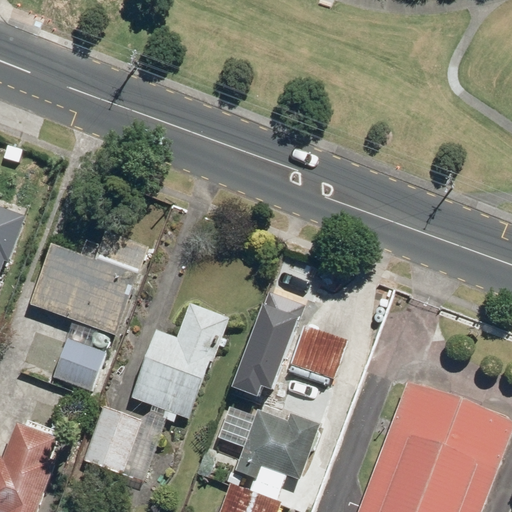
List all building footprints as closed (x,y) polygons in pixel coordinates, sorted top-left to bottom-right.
[(0,269),(23,210),(0,201),(0,269)] [(103,259),(58,242),(35,303),(122,336),(156,246),(114,230),(103,259)] [(162,328),(137,398),(157,405),(155,412),(145,418),(109,404),(88,460),(146,482),(170,419),(178,422),(181,414),(194,419),(217,361),(219,362),(235,317),(197,303),(184,337),(162,328)] [(119,337),(79,321),(57,379),(98,394),(119,337)] [(353,340),(308,324),(294,363),(338,379),(353,340)] [(511,425),(416,388),(367,511),(495,511),(511,471),(511,425)] [(294,420),(263,409),(240,470),(259,476),(255,489),(236,482),(224,511),(283,511),(287,501),(283,499),(292,474),(306,480),(327,422),(297,411),(294,420)] [(11,458),(0,453),(0,511),(2,511),(45,511),(65,459),(59,457),(67,436),(25,421),(11,458)]
